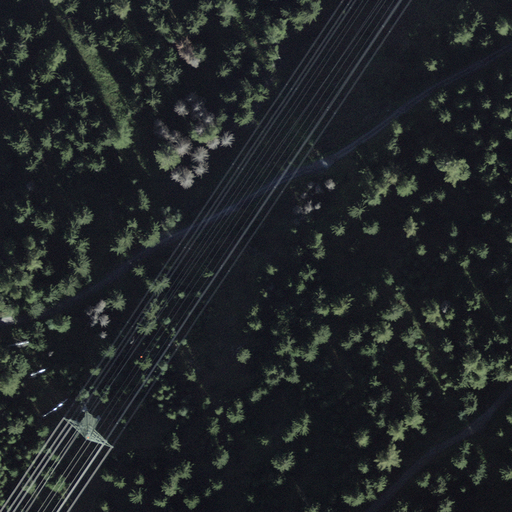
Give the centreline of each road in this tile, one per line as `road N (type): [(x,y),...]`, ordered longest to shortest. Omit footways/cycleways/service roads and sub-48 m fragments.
road 1 (track): [(0,313),(331,152),(511,37)]
road 2 (track): [(511,361),(337,511)]
